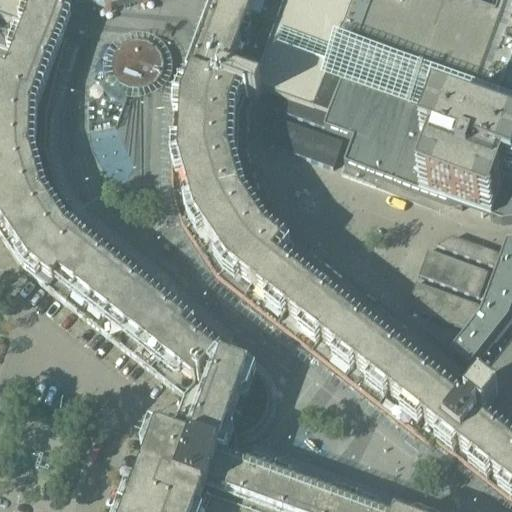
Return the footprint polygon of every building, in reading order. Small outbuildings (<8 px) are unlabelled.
[(74,2),(75,1),(73,0),(0,0),(0,21),(21,30),(17,40),(55,54),(74,2)] [(73,0),(75,1),(105,12),(106,16),(112,15),(112,12),(143,5),(143,7),(149,6),(148,2),(148,0),(73,0)] [(211,24),(195,69),(262,94),(262,95),(269,97),(275,99),(281,102),(287,104),(293,106),(299,108),(305,111),(311,113),(315,114),(328,76),(331,68),(337,52),(356,0),(220,0),(216,12),(211,24)] [(511,113),(511,0),(501,0),(495,17),(488,14),(450,0),(356,0),(339,48),(340,49),(341,48),(352,52),(352,53),(355,54),(356,53),(377,61),(377,63),(378,64),(379,62),(404,71),(404,73),(405,74),(406,72),(431,81),(430,83),(432,84),(433,82),(458,91),(458,93),(459,94),(460,92),(485,101),(485,103),(486,104),(487,102),(511,110),(511,112),(511,113)] [(157,81),(162,82),(163,81),(165,71),(162,61),(156,52),(147,47),(137,45),(127,47),(118,53),(113,62),(111,73),(114,82),(121,92),(129,97),(139,98),(141,98),(148,77),(152,79),(152,76),(158,79),(157,81)] [(245,443),(251,441),(259,435),(265,427),(269,417),(270,407),(268,397),(264,388),(258,380),(257,379),(226,351),(210,336),(194,322),(178,307),(162,293),(146,278),(94,238),(79,226),(62,200),(57,193),(47,156),(49,117),(54,98),(60,75),(58,74),(58,75),(48,72),(16,60),(0,53),(0,239),(24,275),(25,277),(25,276),(185,403),(179,420),(178,423),(175,429),(223,447),(237,445),(241,445),(242,444),(244,444),(245,443)] [(258,106),(262,95),(262,94),(195,69),(194,69),(193,70),(196,71),(188,94),(181,91),(180,90),(174,106),(171,168),(173,200),(181,231),(220,288),(372,408),(377,412),(415,441),(425,429),(432,434),(440,441),(461,414),(453,407),(446,402),(465,377),(279,229),(258,198),(247,161),(247,159),(248,122),(249,121),(254,104),(258,106)] [(511,226),(511,146),(502,143),(503,142),(501,141),(501,143),(488,138),(489,137),(462,127),(461,128),(448,123),(449,122),(447,121),(446,123),(436,119),(421,113),(422,112),(420,111),(419,113),(394,103),(395,102),(393,101),(392,103),(367,93),(368,92),(366,91),(365,93),(344,85),(344,83),(343,83),(343,82),(328,76),(315,114),(317,115),(323,117),(329,119),(324,133),(354,144),(345,169),(419,197),(445,206),(462,213),(490,223),(492,224),(502,227),(511,226)] [(269,97),(264,110),(270,113),(275,99),(269,97)] [(275,99),(270,113),(276,115),(281,102),(275,99)] [(281,102),(276,115),(282,117),(287,104),(281,102)] [(287,104),(282,117),(288,119),(293,106),(287,104)] [(293,106),(288,119),(294,121),(299,108),(293,106)] [(299,108),(294,121),(300,124),(305,111),(299,108)] [(305,111),(300,124),(306,126),(311,113),(305,111)] [(311,113),(306,126),(312,128),(317,115),(315,114),(311,113)] [(317,115),(312,128),(318,130),(323,117),(317,115)] [(323,117),(318,130),(324,133),(329,119),(323,117)] [(263,118),(262,132),(266,134),(271,121),(263,118)] [(271,121),(266,134),(272,136),(277,123),(271,121)] [(277,123),(272,136),(278,138),(283,125),(277,123)] [(283,125),(278,138),(284,140),(289,127),(283,125)] [(289,127),(284,140),(290,143),(295,130),(289,127)] [(295,130),(290,143),(296,145),(301,132),(295,130)] [(262,132),(261,147),(267,149),(272,136),(266,134),(262,132)] [(301,132),(296,145),(302,147),(307,134),(301,132)] [(307,134),(302,147),(308,149),(313,136),(307,134)] [(272,136),(267,149),(273,151),(278,138),(272,136)] [(313,136),(308,149),(314,151),(319,138),(313,136)] [(278,138),(273,151),(279,153),(284,140),(278,138)] [(319,138),(314,151),(320,153),(325,140),(319,138)] [(284,140),(279,153),(285,155),(290,143),(284,140)] [(325,140),(320,153),(326,156),(331,143),(325,140)] [(290,143),(285,155),(291,158),(296,145),(290,143)] [(331,143),(326,156),(332,158),(336,145),(331,143)] [(296,145),(291,158),(297,160),(302,147),(296,145)] [(336,145),(332,158),(338,160),(342,147),(336,145)] [(302,147),(297,160),(303,162),(308,149),(302,147)] [(308,149),(303,162),(309,164),(314,151),(308,149)] [(314,151),(309,164),(315,166),(320,153),(314,151)] [(320,153),(315,166),(321,169),(326,156),(320,153)] [(326,156),(321,169),(327,171),(332,158),(326,156)] [(332,158),(327,171),(333,173),(338,160),(332,158)] [(511,313),(511,236),(510,237),(502,258),(497,270),(494,279),(485,305),(482,312),(480,318),(467,335),(462,341),(451,356),(471,371),(476,366),(474,365),(509,323),(511,313)] [(439,247),(497,270),(502,258),(455,239),(439,247)] [(419,280),(485,305),(494,279),(428,255),(419,280)] [(407,312),(467,335),(480,318),(482,312),(416,287),(407,312)] [(442,348),(451,356),(462,341),(428,328),(426,336),(442,348)] [(511,350),(461,414),(440,441),(511,497),(511,350)] [(361,511),(220,460),(221,458),(212,455),(212,457),(199,452),(200,451),(185,445),(185,446),(157,436),(129,511),(361,511)]
